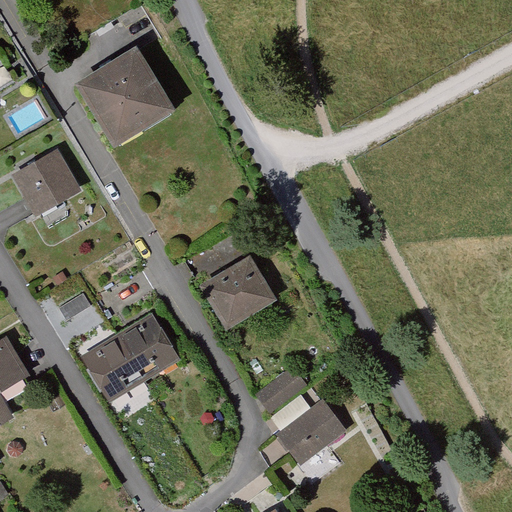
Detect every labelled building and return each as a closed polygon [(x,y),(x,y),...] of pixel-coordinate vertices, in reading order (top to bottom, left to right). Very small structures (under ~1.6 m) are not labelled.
[(137,46),(75,81),(112,147),(174,111),(137,46)] [(56,151),(13,175),(35,216),(79,192),(56,151)] [(251,257),(202,285),(228,331),(278,302),(251,257)] [(152,317),(86,358),(115,405),(181,364),(152,317)] [(6,338),(0,341),(0,425),(16,416),(2,394),(30,377),(6,338)] [(292,370),(258,396),(272,415),(307,389),(292,370)] [(348,434),(323,401),(279,434),(304,467),(348,434)]
